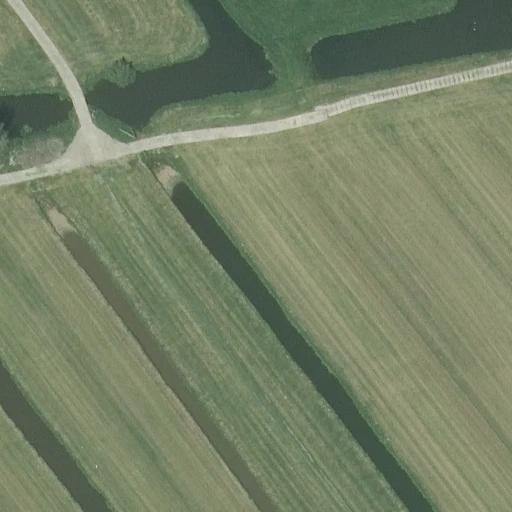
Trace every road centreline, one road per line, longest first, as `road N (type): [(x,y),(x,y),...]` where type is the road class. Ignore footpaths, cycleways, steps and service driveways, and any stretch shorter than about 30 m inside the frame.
road 1 (track): [(0,177),(171,138),(279,125),(511,67)]
road 2 (track): [(67,79),(118,203),(345,511)]
